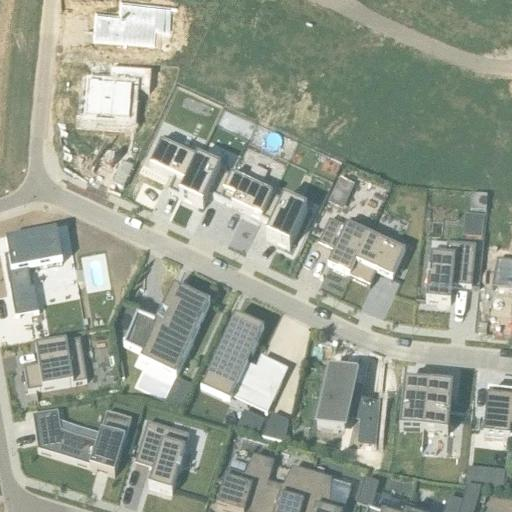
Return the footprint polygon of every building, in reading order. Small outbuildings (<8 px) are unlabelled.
[(199,0),(196,8),(211,17),(206,29),(240,46),(256,7),(255,6),(257,0),(199,0)] [(279,0),(267,0),(260,19),(274,27),(261,56),(290,71),(306,36),(303,35),(313,13),(287,0),(285,0),(285,3),(279,0)] [(96,16),(93,42),(124,45),(126,45),(153,47),(155,32),(169,33),(171,11),(171,9),(121,4),(120,18),(96,16)] [(331,23),(322,41),(321,41),(304,80),(337,98),(342,85),(355,92),(366,67),(353,60),(362,39),(331,23)] [(418,73),(419,69),(387,53),(379,74),(366,67),(355,92),(368,99),(362,111),(393,127),(409,90),(410,90),(418,73)] [(89,90),(86,124),(101,125),(101,122),(110,123),(110,126),(129,128),(132,95),(149,97),(151,77),(111,73),(109,91),(89,90)] [(418,73),(410,90),(409,90),(393,127),(392,129),(418,142),(432,112),(454,119),(457,95),(441,90),(443,86),(418,73)] [(506,163),(503,99),(474,96),(475,101),(457,95),(454,119),(476,126),(478,161),(506,164),(506,163)] [(511,97),(503,96),(503,99),(506,163),(511,163),(511,97)] [(164,141),(150,171),(174,182),(168,196),(180,201),(198,164),(192,161),(195,155),(164,141)] [(232,180),(198,164),(180,201),(203,212),(209,199),(220,204),(232,180)] [(232,180),(220,204),(262,224),(273,200),(276,194),(246,179),(243,186),(232,180)] [(333,206),(346,211),(356,188),(343,182),(333,206)] [(273,200),(262,224),(272,229),(266,242),(289,253),(307,216),(273,200)] [(484,220),(468,218),(466,238),(482,239),(484,220)] [(330,224),(318,247),(330,253),(331,251),(336,254),(335,257),(328,271),(349,281),(372,233),(351,223),(347,232),(330,224)] [(372,233),(349,281),(370,291),(376,277),(392,285),(393,283),(408,250),(372,233)] [(8,260),(5,260),(11,298),(32,294),(31,292),(28,274),(62,268),(57,237),(6,246),(8,260)] [(429,282),(426,305),(450,308),(452,289),(471,291),(475,250),(447,248),(445,261),(430,260),(429,276),(428,275),(427,282),(429,282)] [(497,264),(492,292),(494,292),(494,291),(511,292),(511,267),(499,266),(499,265),(497,264)] [(176,382),(210,309),(174,292),(159,323),(140,314),(123,348),(129,350),(130,348),(145,354),(140,364),(176,382)] [(203,388),(201,393),(229,407),(232,401),(233,399),(239,386),(255,393),(257,394),(257,393),(273,401),(271,404),(273,405),(282,386),(278,385),(280,381),(260,371),(260,370),(258,369),(256,372),(248,369),(264,335),(235,321),(204,388),(203,388)] [(39,369),(24,372),(28,396),(43,393),(43,394),(87,386),(80,344),(65,346),(65,347),(41,351),(41,350),(36,351),(36,354),(39,369)] [(330,372),(317,430),(344,436),(348,423),(362,426),(360,449),(376,451),(380,407),(360,403),(363,391),(355,389),(357,378),(330,372)] [(404,393),(399,435),(423,438),(428,391),(415,389),(405,388),(404,393)] [(428,391),(423,438),(447,440),(452,402),(452,393),(447,393),(428,391)] [(511,398),(488,396),(484,441),(510,444),(511,420),(511,398)] [(241,427),(262,436),(268,422),(248,413),(241,427)] [(272,417),(262,440),(284,446),(289,425),(272,417)] [(58,418),(33,421),(38,456),(90,472),(90,473),(114,480),(131,426),(107,418),(101,439),(98,448),(61,437),(59,426),(58,418)] [(147,428),(136,468),(154,473),(153,474),(149,491),(172,498),(179,475),(180,475),(182,469),(181,468),(189,440),(147,428)] [(228,474),(216,511),(218,511),(258,511),(266,486),(268,486),(274,467),(253,461),(244,479),(228,474)] [(315,477),(322,479),(324,472),(317,470),(315,477)] [(467,471),(465,489),(503,493),(505,474),(467,471)] [(258,511),(301,511),(312,478),(292,472),(282,490),(268,486),(266,486),(258,511)] [(301,511),(344,511),(345,510),(329,505),(332,484),(312,478),(301,511)] [(364,483),(357,508),(368,511),(371,511),(375,499),(375,498),(379,487),(364,483)] [(462,505),(459,511),(474,511),(477,505),(483,506),(486,497),(480,495),(481,492),(467,490),(462,505)] [(448,501),(444,511),(459,511),(462,505),(448,501)]
